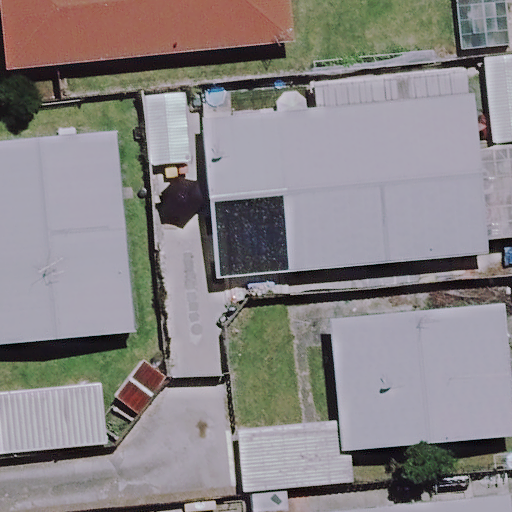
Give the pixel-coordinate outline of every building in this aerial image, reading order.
[(3,0),(9,71),(294,46),(290,0),(3,0)] [(484,260),(474,103),(207,119),(212,204),(283,200),(288,272),(484,260)] [(0,347),(135,336),(118,137),(0,146),(0,347)] [(510,438),(499,306),(334,320),(345,452),(510,438)] [(0,456),(107,447),(101,385),(0,394),(0,456)] [(511,511),(511,506),(511,494),(344,511),(511,511)]
